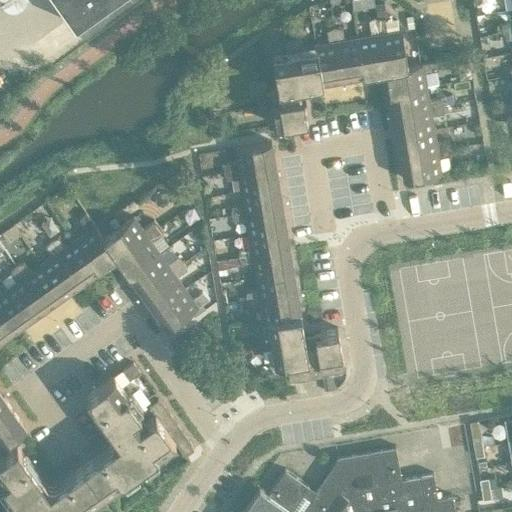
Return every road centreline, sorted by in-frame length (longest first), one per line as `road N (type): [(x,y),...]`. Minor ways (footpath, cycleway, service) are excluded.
road 1 (residential): [(226,451),(128,316),(32,386),(76,447)]
road 2 (residential): [(226,451),(265,417),(347,403),(363,375),(344,263),(367,235),(387,232)]
road 3 (residential): [(387,232),(372,141),(312,155),(322,222)]
road 4 (residential): [(387,232),(511,209)]
